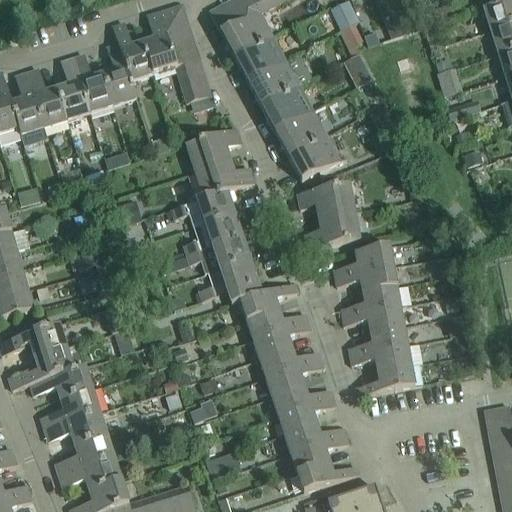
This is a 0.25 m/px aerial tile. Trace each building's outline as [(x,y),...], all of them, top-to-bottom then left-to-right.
[(243,25),(255,19),(244,0),(237,0),(231,4),(243,25)] [(244,0),(255,19),(260,16),(265,14),(257,0),(244,0)] [(257,0),(265,14),(276,8),(272,0),(257,0)] [(483,13),(490,35),(511,28),(511,2),(476,14),(476,15),(483,13)] [(349,3),(329,13),(340,35),(354,28),(359,25),(349,3)] [(221,9),(233,31),(243,25),(231,4),(221,9)] [(454,7),(432,14),(436,26),(458,19),(458,18),(454,7)] [(153,79),(175,72),(176,71),(176,70),(172,59),(168,47),(165,36),(188,28),(182,9),(146,20),(154,43),(142,46),(153,79)] [(209,16),(221,38),(233,31),(221,9),(209,16)] [(430,12),(418,17),(422,29),(434,24),(430,12)] [(221,38),(234,62),(273,41),(260,16),(255,19),(243,25),(233,31),(221,38)] [(408,20),(386,28),(391,41),(413,34),(408,20)] [(130,86),(131,86),(153,79),(142,46),(132,50),(124,27),(112,31),(117,48),(130,86)] [(423,31),(430,53),(442,49),(435,27),(423,31)] [(192,40),(188,28),(165,36),(168,47),(192,40)] [(358,58),(354,50),(363,46),(354,28),(340,35),(338,36),(351,61),(358,58)] [(511,28),(490,35),(498,58),(511,53),(511,28)] [(375,36),(364,40),(367,49),(378,45),(375,36)] [(195,52),(192,40),(168,47),(172,59),(195,52)] [(234,62),(248,87),(287,65),(273,41),(234,62)] [(102,78),(113,111),(137,103),(131,86),(130,86),(117,48),(106,51),(113,74),(102,78)] [(172,59),(176,70),(199,63),(195,52),(172,59)] [(511,53),(498,58),(505,81),(511,78),(511,53)] [(72,62),(90,118),(113,111),(102,78),(91,81),(84,58),(72,62)] [(57,92),(67,125),(90,118),(72,62),(60,66),(67,89),(57,92)] [(450,62),(435,66),(438,75),(453,71),(450,62)] [(176,71),(175,72),(179,83),(203,76),(199,63),(176,70),(176,71)] [(248,87),(261,111),(300,90),(287,65),(248,87)] [(26,77),(44,132),(67,125),(57,92),(45,96),(38,73),(26,77)] [(448,74),(437,77),(444,100),(455,97),(448,74)] [(0,147),(20,141),(20,140),(18,132),(10,107),(11,106),(2,76),(0,76),(0,147)] [(203,76),(179,83),(183,95),(207,87),(203,76)] [(11,106),(10,107),(18,132),(20,140),(20,141),(23,151),(47,143),(44,132),(26,77),(15,80),(22,103),(11,106)] [(207,87),(183,95),(187,107),(190,106),(200,103),(206,101),(210,100),(211,100),(207,87)] [(261,111),(274,135),(313,114),(300,90),(261,111)] [(206,101),(200,103),(202,109),(207,112),(209,111),(213,110),(210,100),(206,101)] [(452,112),(447,114),(449,118),(450,123),(480,113),(479,109),(477,104),(464,108),(452,112)] [(274,135),(288,160),(326,139),(313,114),(274,135)] [(186,149),(195,177),(230,166),(226,153),(241,147),(236,133),(186,149)] [(455,139),(458,147),(471,142),(468,134),(455,139)] [(393,137),(382,141),(387,155),(398,152),(393,137)] [(169,139),(152,145),(157,159),(174,153),(169,139)] [(288,160),(301,185),(340,164),(326,139),(288,160)] [(479,156),(462,161),(466,171),(482,166),(479,156)] [(115,172),(112,161),(104,163),(108,174),(115,172)] [(227,195),(227,196),(254,187),(249,172),(234,177),(230,166),(195,177),(203,202),(227,195)] [(100,172),(92,174),(95,184),(103,182),(100,172)] [(315,210),(318,223),(354,216),(349,188),(297,198),(300,213),(315,210)] [(197,205),(187,208),(190,217),(195,231),(235,218),(227,196),(227,195),(204,202),(203,202),(203,203),(197,205)] [(135,203),(116,209),(121,229),(122,229),(141,224),(135,203)] [(0,206),(0,216),(8,213),(5,205),(0,206)] [(187,208),(172,213),(175,222),(190,217),(187,208)] [(108,210),(84,217),(88,233),(112,227),(108,210)] [(0,238),(10,236),(5,216),(0,217),(0,238)] [(320,235),(304,238),(307,254),(359,244),(354,216),(318,223),(320,235)] [(235,218),(195,231),(199,244),(202,254),(242,241),(235,218)] [(0,259),(16,255),(16,254),(29,251),(24,232),(10,236),(0,238),(0,259)] [(206,263),(200,265),(204,278),(208,277),(250,263),(242,241),(202,254),(206,263)] [(445,242),(432,245),(434,252),(446,249),(445,242)] [(199,244),(184,249),(187,259),(202,254),(199,244)] [(335,281),(392,271),(388,251),(355,257),(357,269),(333,273),(335,281)] [(89,253),(80,256),(84,271),(93,268),(89,253)] [(202,254),(187,259),(190,268),(200,265),(206,263),(202,254)] [(0,280),(21,275),(16,255),(0,259),(0,280)] [(250,263),(208,277),(213,290),(216,301),(227,297),(231,308),(261,298),(258,287),(250,263)] [(448,266),(439,268),(442,281),(451,279),(448,266)] [(362,297),(396,291),(392,271),(335,281),(337,290),(360,286),(362,297)] [(0,302),(27,294),(21,275),(0,280),(0,302)] [(86,279),(77,281),(82,297),(97,293),(93,277),(86,279)] [(452,283),(440,285),(442,296),(454,293),(452,283)] [(239,306),(246,325),(278,314),(275,303),(298,296),(295,287),(261,298),(239,306)] [(213,290),(199,295),(202,305),(216,301),(213,290)] [(342,321),(400,310),(396,291),(362,297),(364,309),(341,313),(342,321)] [(0,323),(33,314),(27,294),(0,302),(0,323)] [(179,300),(169,303),(173,315),(187,311),(184,303),(179,300)] [(456,301),(445,303),(447,315),(458,313),(456,301)] [(370,337),(403,330),(400,310),(342,321),(344,330),(368,325),(370,337)] [(246,325),(252,344),(307,325),(305,318),(282,325),(278,314),(246,325)] [(460,319),(447,322),(449,328),(451,330),(462,328),(460,319)] [(123,320),(107,325),(111,338),(127,333),(123,320)] [(252,344),(259,363),(291,352),(288,341),(310,334),(307,325),(252,344)] [(34,362),(66,352),(59,328),(0,346),(0,355),(1,360),(25,352),(24,350),(30,348),(34,362)] [(190,328),(179,331),(184,345),(195,342),(190,328)] [(348,352),(350,361),(407,350),(403,330),(370,337),(372,348),(348,352)] [(464,339),(456,341),(458,353),(466,351),(464,339)] [(167,354),(164,345),(152,349),(155,358),(167,354)] [(132,348),(119,352),(121,358),(134,354),(132,349),(132,348)] [(184,349),(169,355),(174,368),(189,363),(184,349)] [(375,364),(377,376),(411,370),(407,350),(350,361),(351,369),(375,364)] [(73,374),(66,352),(34,362),(38,375),(33,376),(32,374),(8,381),(12,394),(30,388),(73,374)] [(259,363),(265,382),(320,364),(317,356),(295,363),(291,352),(259,363)] [(265,382),(271,401),(304,390),(300,379),(323,372),(320,364),(265,382)] [(60,404),(93,394),(86,370),(73,374),(30,388),(33,400),(56,392),(60,404)] [(356,391),(357,401),(415,390),(411,370),(377,376),(379,387),(356,391)] [(470,370),(457,373),(458,381),(472,378),(470,370)] [(184,375),(175,378),(179,390),(192,385),(189,378),(184,375)] [(176,383),(164,387),(167,396),(179,393),(176,383)] [(211,383),(200,386),(203,398),(215,395),(211,383)] [(271,401),(278,420),(333,402),(330,394),(307,401),(304,390),(271,401)] [(44,435),(101,417),(93,394),(60,404),(63,414),(40,422),(44,435)] [(165,402),(169,415),(180,411),(176,398),(165,402)] [(278,420),(284,439),(317,429),(313,417),(335,410),(333,402),(278,420)] [(484,415),(488,435),(511,430),(511,426),(509,410),(484,415)] [(198,412),(190,415),(194,427),(202,424),(198,412)] [(74,450),(108,440),(101,417),(44,435),(48,445),(71,438),(74,450)] [(188,421),(176,425),(180,436),(192,432),(188,421)] [(209,426),(200,429),(204,441),(213,438),(209,426)] [(284,439),(290,459),(345,440),(343,432),(320,439),(317,429),(284,439)] [(511,430),(488,435),(490,447),(511,443),(511,430)] [(55,468),(59,480),(115,462),(108,440),(74,450),(78,460),(55,468)] [(290,459),(297,478),(329,467),(325,455),(348,448),(345,440),(290,459)] [(511,443),(490,447),(493,460),(511,456),(511,443)] [(205,446),(203,451),(205,456),(209,458),(214,456),(216,451),(215,447),(210,445),(205,446)] [(0,465),(13,460),(10,452),(0,455),(0,465)] [(511,456),(493,460),(495,472),(511,468),(511,456)] [(224,459),(205,465),(212,484),(230,478),(224,459)] [(0,465),(0,474),(17,468),(13,460),(0,465)] [(85,484),(89,496),(122,485),(115,462),(59,480),(62,491),(85,484)] [(297,478),(303,497),(358,479),(355,470),(333,477),(329,467),(297,478)] [(511,468),(495,472),(497,484),(511,481),(511,468)] [(511,481),(497,484),(500,497),(511,494),(511,481)] [(92,506),(73,511),(116,511),(117,511),(129,508),(122,485),(89,496),(92,506)] [(0,508),(29,497),(25,489),(3,498),(0,489),(0,508)] [(194,511),(188,489),(177,493),(182,511),(194,511)] [(363,494),(327,506),(328,511),(381,511),(381,508),(375,490),(366,493),(363,494)] [(182,511),(177,493),(164,497),(169,511),(182,511)] [(511,494),(500,497),(502,509),(511,506),(511,494)] [(0,508),(0,511),(13,511),(32,504),(29,497),(0,508)] [(169,511),(164,497),(152,501),(156,511),(169,511)] [(156,511),(152,501),(141,504),(143,511),(156,511)]
